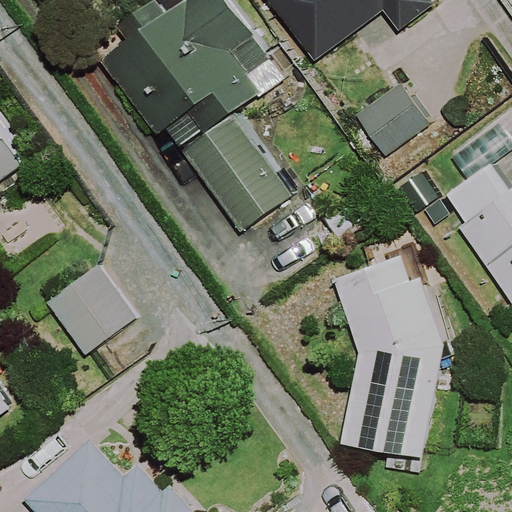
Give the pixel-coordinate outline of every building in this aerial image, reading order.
[(265,36),(239,0),(199,0),(169,21),(158,6),(135,23),(146,39),(116,60),(169,135),(177,129),(251,233),(300,198),(241,115),(268,97),(238,55),(265,36)] [(449,4),(445,0),(281,0),(328,60),(393,9),(412,33),(449,4)] [(405,80),(361,112),(394,158),(438,126),(405,80)] [(0,187),(32,165),(0,119),(0,187)] [(511,188),(499,170),(454,203),(511,284),(511,188)] [(444,455),(459,354),(423,246),(342,273),(367,350),(354,442),(444,455)] [(60,302),(96,352),(148,315),(112,264),(60,302)] [(0,368),(1,367),(0,365),(0,421),(19,407),(0,380),(0,368)] [(130,475),(101,443),(38,501),(47,511),(203,511),(151,455),(130,475)]
